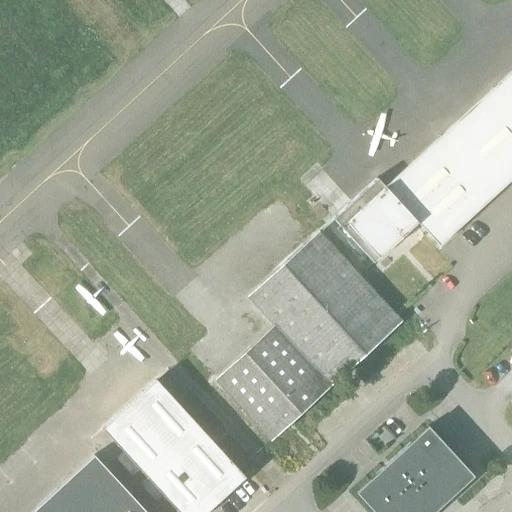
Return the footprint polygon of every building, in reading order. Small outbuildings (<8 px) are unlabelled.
[(377,179),(332,220),(373,264),(417,223),(439,247),(511,179),(511,71),(385,188),(377,179)] [(270,440),(289,423),(295,417),(343,374),(401,321),(319,233),(314,238),(255,292),(248,298),(273,325),(214,379),(216,381),(270,440)] [(183,411),(164,391),(155,380),(102,429),(111,440),(177,511),(206,511),(244,478),(183,411)] [(470,473),(428,428),(356,494),(372,511),(436,511),(436,510),(436,509),(436,508),(435,507),(434,506),(470,473)] [(144,511),(93,456),(31,511),(144,511)]
